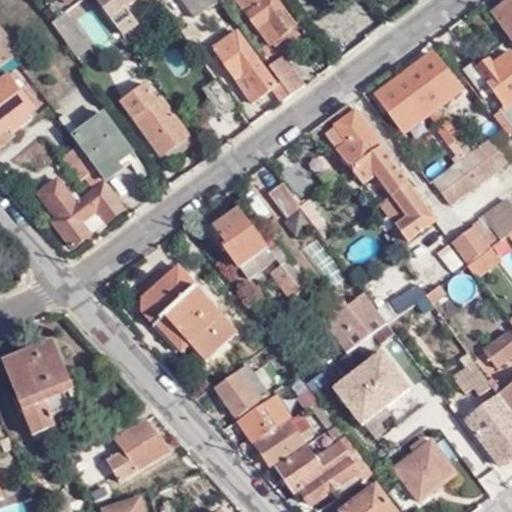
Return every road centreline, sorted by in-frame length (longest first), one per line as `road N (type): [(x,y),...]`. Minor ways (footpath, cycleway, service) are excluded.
road 1 (residential): [(457,0),(70,285)]
road 2 (residential): [(70,285),(266,511)]
